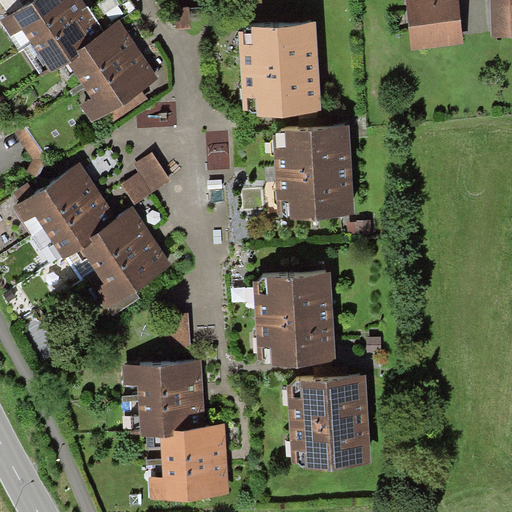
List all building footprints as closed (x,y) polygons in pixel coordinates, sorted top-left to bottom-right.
[(13,0),(0,9),(0,20),(20,51),(26,47),(41,71),(63,56),(79,80),(69,87),(90,120),(106,110),(112,119),(150,94),(142,83),(156,73),(119,17),(104,27),(86,0),(13,0)] [(457,0),(407,0),(413,49),(463,43),(457,0)] [(511,0),(490,0),(492,36),(511,35),(511,0)] [(194,5),(178,9),(182,29),(198,26),(194,5)] [(315,16),(242,19),(246,104),(319,100),(315,16)] [(352,121),(274,125),(278,207),(356,203),(352,121)] [(171,179),(153,149),(134,160),(140,171),(124,180),(136,199),(171,179)] [(117,210),(82,157),(13,202),(50,259),(66,249),(83,276),(87,273),(105,301),(108,300),(114,309),(139,292),(133,283),(138,280),(147,294),(167,281),(158,268),(170,260),(131,201),(117,210)] [(331,272),(255,276),(259,357),(335,353),(331,272)] [(188,311),(165,312),(167,348),(189,347),(188,311)] [(200,357),(124,359),(125,378),(137,377),(137,391),(122,392),(122,398),(138,398),(139,422),(130,422),(130,428),(146,428),(146,444),(162,443),(162,455),(146,456),(146,462),(162,462),(162,470),(148,470),(149,492),(227,489),(225,419),(202,419),(200,357)] [(366,374),(287,379),(292,458),(371,453),(366,374)]
